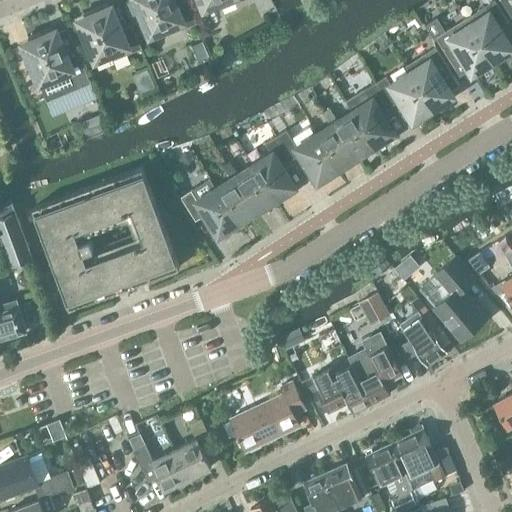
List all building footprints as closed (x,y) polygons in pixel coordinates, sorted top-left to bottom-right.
[(133,0),(148,34),(164,27),(167,35),(195,23),(185,0),(183,0),(173,4),(170,0),(133,0)] [(240,0),(195,0),(197,5),(200,3),(202,7),(217,1),(221,8),(240,0)] [(493,0),(466,18),(468,21),(493,59),(511,48),(500,29),(510,23),(495,0),(493,0)] [(511,0),(501,0),(511,16),(511,0)] [(130,24),(118,29),(109,10),(110,9),(107,3),(83,14),(85,17),(77,21),(84,38),(81,40),(88,56),(91,55),(93,59),(109,52),(112,60),(141,48),(130,24)] [(466,18),(465,18),(436,37),(460,75),(471,69),(473,72),(493,59),(468,21),(466,18)] [(89,82),(75,48),(62,53),(54,33),(55,33),(52,27),(28,37),(29,41),(21,44),(29,62),(26,63),(33,80),(36,79),(45,100),(89,82)] [(435,46),(406,65),(410,73),(411,73),(432,107),(452,95),(450,91),(460,85),(435,46)] [(386,75),(375,82),(376,83),(390,106),(401,99),(414,119),(432,107),(411,73),(410,73),(392,84),(386,75)] [(375,82),(346,100),(353,112),(353,113),(374,145),(378,142),(381,147),(397,137),(393,130),(392,130),(381,112),(390,106),(376,83),(375,82)] [(330,107),(323,112),(328,119),(335,114),(330,107)] [(339,121),(335,124),(355,156),(370,147),(373,152),(381,147),(378,142),(374,145),(353,113),(353,112),(339,121)] [(332,126),(316,135),(317,136),(337,168),(333,171),(336,176),(345,170),(342,165),(355,156),(335,124),(339,121),(335,114),(328,119),(332,126)] [(287,129),(275,136),(276,137),(290,160),(302,153),(317,177),(316,178),(321,185),(336,176),(333,171),(337,168),(317,136),(316,135),(298,147),(287,129)] [(273,153),(253,166),(254,166),(274,199),(279,196),(282,201),(298,191),(293,183),(292,184),(281,166),(290,160),(276,137),(275,136),(266,142),(273,153)] [(231,161),(223,165),(228,173),(235,168),(231,161)] [(97,298),(141,282),(152,278),(152,277),(180,266),(143,166),(32,207),(69,307),(97,297),(97,298)] [(240,175),(235,178),(256,210),(270,201),(274,206),(282,201),(279,196),(274,199),(254,166),(253,166),(239,175),(240,175)] [(232,179),(217,189),(217,190),(238,222),(233,225),(236,230),(246,224),(242,218),(256,210),(235,178),(240,175),(239,175),(235,168),(228,173),(232,179)] [(192,189),(181,196),(196,220),(206,213),(218,231),(217,232),(222,239),(236,230),(233,225),(238,222),(217,190),(217,189),(199,200),(192,189)] [(0,207),(0,232),(12,265),(31,258),(14,211),(11,203),(0,207)] [(481,251),(470,259),(479,273),(490,265),(481,251)] [(419,265),(410,254),(394,266),(403,278),(419,265)] [(456,255),(435,273),(451,293),(435,307),(462,339),(487,318),(463,290),(476,279),(456,255)] [(496,294),(508,288),(505,282),(504,280),(491,287),(496,294)] [(379,292),(361,301),(371,319),(388,310),(379,292)] [(0,338),(26,330),(18,305),(0,310),(0,338)] [(409,317),(399,324),(413,345),(418,352),(427,366),(448,353),(435,335),(442,330),(426,306),(419,311),(409,317)] [(299,328),(281,336),(286,347),(304,339),(299,328)] [(366,347),(350,356),(359,373),(357,375),(371,403),(390,393),(390,392),(385,384),(384,383),(401,374),(387,345),(369,354),(366,347)] [(413,345),(403,350),(407,357),(418,352),(413,345)] [(333,367),(313,377),(330,411),(349,401),(355,412),(371,403),(357,375),(352,366),(336,374),(333,367)] [(245,451),(300,425),(295,414),(306,409),(293,383),(283,388),(285,393),(230,419),(245,451)] [(511,425),(511,394),(496,402),(510,427),(511,425)] [(45,423),(50,439),(68,432),(62,417),(45,423)] [(174,450),(188,479),(211,468),(204,454),(216,449),(202,422),(200,418),(189,424),(196,439),(174,450)] [(393,443),(413,488),(434,478),(435,480),(446,476),(446,475),(438,458),(439,458),(435,451),(425,428),(393,443)] [(413,488),(393,443),(367,454),(380,484),(394,477),(398,487),(396,487),(399,494),(413,488)] [(188,479),(174,450),(152,460),(144,445),(134,450),(149,481),(158,477),(164,490),(188,479)] [(446,446),(435,451),(439,458),(438,458),(446,475),(457,470),(446,446)] [(50,475),(41,450),(0,465),(0,489),(4,500),(40,486),(44,497),(74,485),(74,483),(69,470),(68,468),(50,475)] [(78,460),(89,486),(101,480),(90,456),(78,460)] [(348,463),(323,474),(338,508),(363,496),(348,463)] [(79,466),(69,470),(74,483),(84,479),(79,466)] [(338,508),(323,474),(305,482),(314,501),(305,504),(308,511),(339,511),(338,508)] [(83,511),(96,511),(87,488),(75,492),(83,511)] [(379,492),(373,495),(379,510),(386,508),(379,492)] [(400,511),(417,504),(411,492),(392,500),(397,511),(400,511)] [(45,511),(45,510),(56,507),(51,496),(9,511),(8,511),(45,511)] [(298,511),(292,497),(275,504),(272,498),(251,508),(253,511),(298,511)] [(423,511),(444,511),(450,510),(446,497),(421,506),(423,511)]
